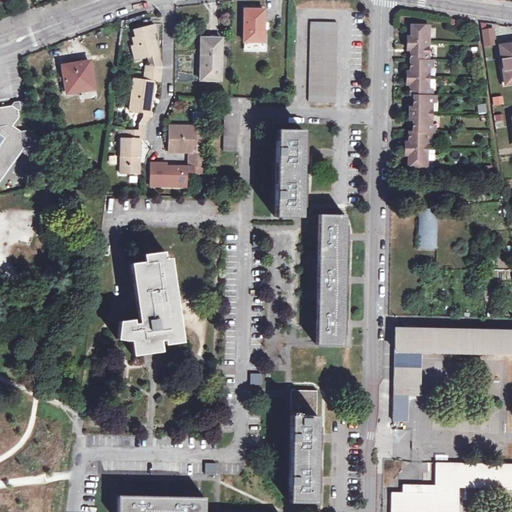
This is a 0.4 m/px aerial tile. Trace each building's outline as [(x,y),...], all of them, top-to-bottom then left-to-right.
[(267,10),(248,9),(246,40),(266,41),(267,10)] [(456,17),(454,25),(461,26),(463,18),(456,17)] [(411,163),(430,164),(431,128),(435,128),(436,93),(433,93),(434,58),(431,58),(431,52),(434,52),(434,29),(432,29),(432,24),(417,23),(416,34),(414,34),(412,36),(412,44),(414,46),(415,46),(415,49),(415,66),(415,68),(414,68),(411,70),(411,79),(413,80),(414,81),(414,92),(417,92),(417,102),(417,104),(415,103),(413,105),(413,115),(414,116),(416,117),(416,128),(412,128),(412,136),(412,138),(410,138),(409,140),(408,149),(409,151),(412,151),(412,153),(411,163)] [(493,26),(480,28),(482,46),(495,44),(493,26)] [(316,28),(315,95),(340,95),(341,29),(316,28)] [(124,173),(143,174),(145,138),(149,138),(152,121),(158,83),(163,84),(164,71),(154,39),(157,38),(154,30),(135,35),(136,41),(133,42),(135,49),(132,49),(136,63),(149,60),(154,69),(147,67),(146,82),(136,81),(132,114),(144,115),(144,119),(142,123),(141,129),(127,128),(127,137),(124,137),(124,173)] [(224,35),(204,35),(204,78),(224,78),(224,35)] [(61,67),(65,89),(76,88),(77,91),(92,89),(88,62),(61,67)] [(493,106),(503,104),(502,95),(491,97),(493,106)] [(241,96),(234,96),(228,96),(226,149),(240,149),(241,96)] [(478,112),(486,111),(485,103),(476,104),(478,112)] [(0,176),(22,146),(31,145),(28,129),(20,131),(11,125),(18,116),(17,109),(10,105),(0,106),(0,176)] [(502,113),(493,114),(494,125),(503,125),(502,113)] [(196,136),(196,127),(173,126),(173,151),(193,151),(192,166),(166,165),(166,163),(155,162),(155,184),(191,185),(192,171),(198,171),(198,166),(207,166),(207,134),(206,134),(203,134),(203,136),(196,136)] [(203,134),(206,134),(206,127),(196,127),(196,136),(203,136),(203,134)] [(303,129),(276,129),(276,148),(275,215),(301,216),(302,189),(302,147),(303,129)] [(437,243),(438,210),(419,209),(419,237),(418,243),(437,243)] [(318,214),(315,344),(342,345),(343,318),(344,272),(345,231),(346,215),(318,214)] [(183,339),(168,257),(163,258),(162,251),(143,255),(145,262),(132,265),(142,322),(137,323),(136,321),(121,323),(119,340),(129,341),(135,354),(151,351),(160,349),(159,339),(165,339),(165,342),(183,339)] [(511,329),(395,327),(394,351),(422,351),(511,353),(511,329)] [(394,351),(393,395),(409,395),(421,395),(422,351),(394,351)] [(250,384),(262,384),(261,373),(249,374),(250,384)] [(318,389),(293,389),(289,501),(314,502),(315,481),(316,438),(318,389)] [(408,421),(409,395),(393,395),(393,421),(408,421)] [(203,473),(214,474),(215,463),(204,462),(203,473)] [(417,493),(418,484),(403,484),(403,493),(391,493),(390,511),(457,511),(459,487),(511,487),(511,465),(435,464),(435,485),(434,493),(417,493)] [(434,493),(435,485),(418,484),(417,493),(434,493)] [(118,494),(117,511),(205,511),(206,497),(118,494)]
